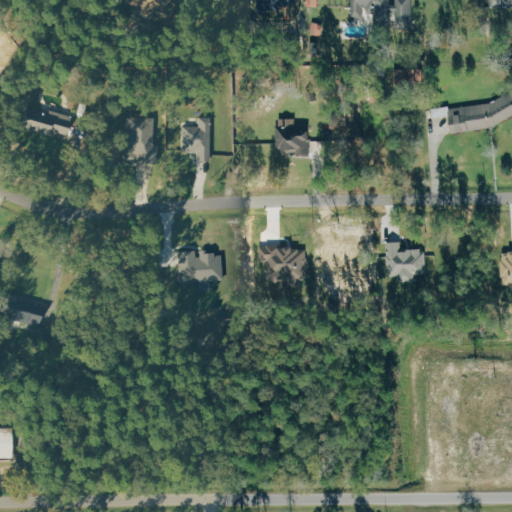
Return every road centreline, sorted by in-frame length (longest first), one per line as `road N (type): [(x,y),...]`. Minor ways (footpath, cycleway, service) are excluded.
road 1 (residential): [(0,192),(61,214),(113,218),(511,201)]
road 2 (tertiary): [(511,496),(0,501)]
